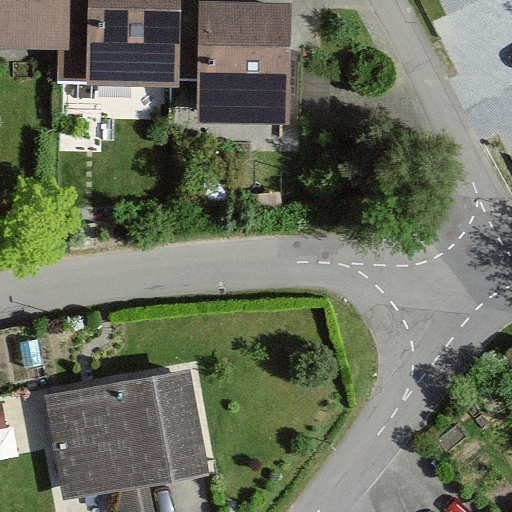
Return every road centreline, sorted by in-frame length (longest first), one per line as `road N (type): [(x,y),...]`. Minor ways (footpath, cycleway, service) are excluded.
road 1 (residential): [(474,267),(324,265),(92,279),(0,297)]
road 2 (residential): [(382,0),(482,171),(474,267)]
road 3 (residential): [(474,267),(376,442),(317,511)]
